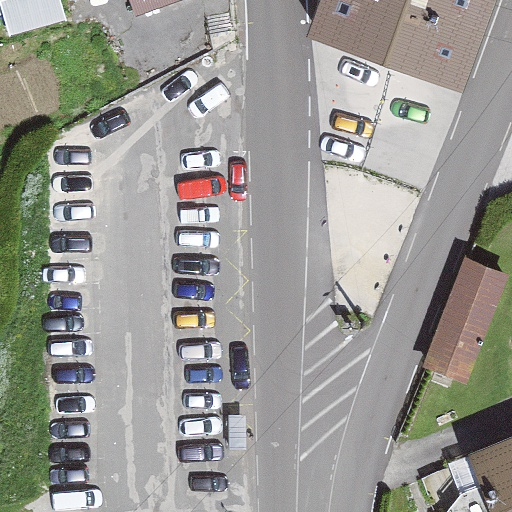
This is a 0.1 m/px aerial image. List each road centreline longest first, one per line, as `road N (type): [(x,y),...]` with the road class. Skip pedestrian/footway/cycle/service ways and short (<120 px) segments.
road 1 (secondary): [(270,0),(282,109),(286,330),(307,511)]
road 2 (secondary): [(324,511),(511,49)]
